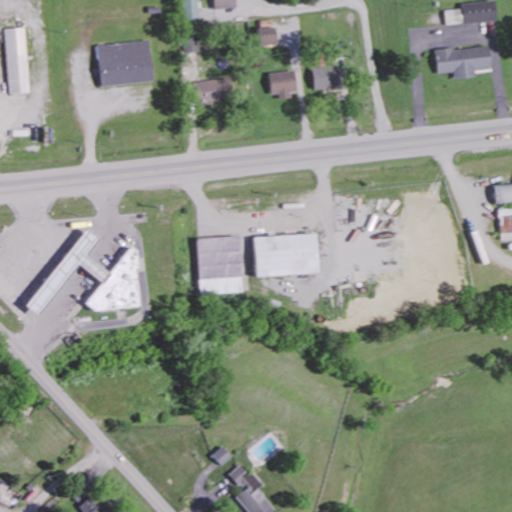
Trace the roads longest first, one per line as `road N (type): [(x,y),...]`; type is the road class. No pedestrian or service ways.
road 1 (trunk): [(0,191),(511,133)]
road 2 (secondary): [(170,511),(0,329)]
